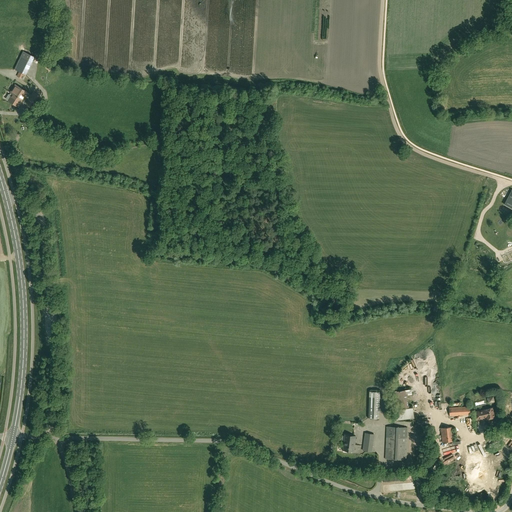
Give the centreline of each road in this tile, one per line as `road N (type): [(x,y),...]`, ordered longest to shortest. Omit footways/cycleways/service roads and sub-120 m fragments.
road 1 (unclassified): [(57,437),(228,442),(362,494),(465,511)]
road 2 (secondary): [(13,435),(22,273),(0,175)]
road 3 (track): [(511,183),(426,155),(400,136),(379,71),(382,0)]
